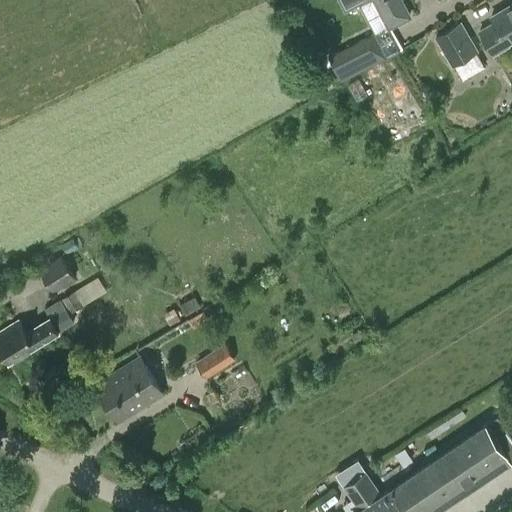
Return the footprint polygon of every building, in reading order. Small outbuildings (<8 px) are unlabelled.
[(401,0),(340,0),(345,8),(361,0),(376,0),(389,26),(410,15),(401,0)] [(508,42),(511,39),(511,4),(491,16),(494,21),(479,30),(494,56),(511,46),(508,42)] [(436,36),(453,66),(456,65),(464,79),(486,67),(477,52),(480,51),(462,21),(436,36)] [(354,76),(403,48),(390,26),(368,37),(368,36),(341,50),(343,54),(336,57),(342,68),(348,65),(354,76)] [(55,292),(77,278),(62,255),(52,261),(48,254),(38,261),(42,268),(40,269),(55,292)] [(62,299),(67,308),(71,314),(94,299),(85,285),(62,299)] [(187,315),(201,307),(195,296),(181,305),(187,315)] [(7,361),(76,322),(71,314),(67,308),(30,328),(31,331),(28,333),(20,319),(0,330),(0,351),(1,351),(7,361)] [(175,308),(164,314),(171,326),(181,320),(175,308)] [(236,358),(226,344),(198,362),(208,376),(236,358)] [(102,388),(99,390),(114,415),(117,413),(120,418),(163,393),(140,355),(97,381),(102,388)] [(437,511),(511,462),(511,438),(497,416),(412,473),(405,462),(382,478),(390,489),(382,494),(367,471),(345,486),(360,509),(355,511),(437,511)]
